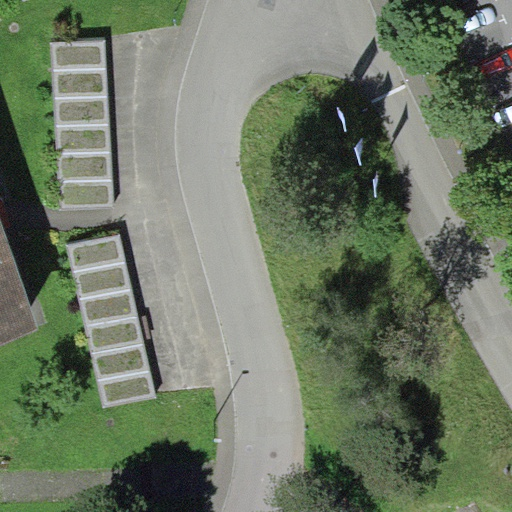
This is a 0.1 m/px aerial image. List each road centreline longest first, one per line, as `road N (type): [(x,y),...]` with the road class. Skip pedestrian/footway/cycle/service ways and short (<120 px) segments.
road 1 (residential): [(272,0),(223,91),(232,244),(278,490),(271,511)]
road 2 (residential): [(297,0),(511,366)]
